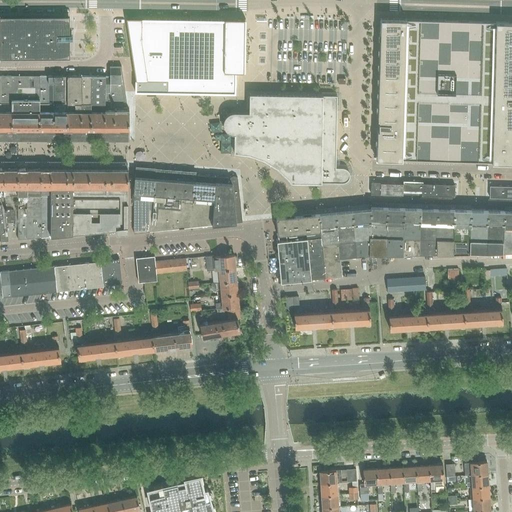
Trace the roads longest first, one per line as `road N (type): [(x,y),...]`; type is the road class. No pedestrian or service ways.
road 1 (unclassified): [(360,4),(363,165),(511,169)]
road 2 (unclassified): [(0,485),(279,455)]
road 3 (secondary): [(0,399),(273,368)]
road 4 (unclassified): [(511,262),(428,263),(372,270),(352,282),(264,290)]
road 5 (tertiary): [(360,4),(111,2)]
road 6 (secondary): [(273,368),(511,353)]
road 7 (unclassified): [(279,455),(500,440)]
road 8 (unclassified): [(0,311),(133,296),(130,240)]
road 9 (unclassified): [(130,240),(238,231),(258,246),(264,290)]
road 10 (unclassified): [(105,2),(101,59),(0,64)]
road 11 (unknown): [(475,18),(482,169)]
road 12 (tertiary): [(511,8),(360,4)]
road 13 (unclassified): [(0,251),(130,240)]
